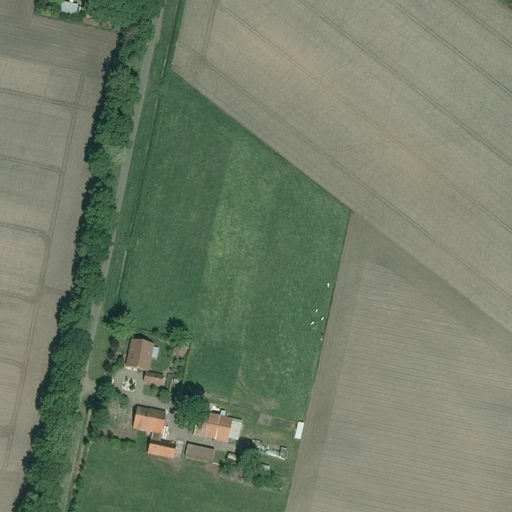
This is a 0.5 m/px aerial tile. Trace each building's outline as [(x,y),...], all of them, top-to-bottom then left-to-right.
[(63,4),(60,16),(76,20),(79,8),(63,4)] [(180,345),(174,354),(182,360),(188,351),(180,345)] [(139,346),(133,376),(146,378),(145,386),(149,387),(147,398),(162,401),(164,390),(166,390),(168,382),(148,378),(154,349),(139,346)] [(161,415),(134,411),(130,434),(147,436),(143,459),(166,463),(170,442),(157,440),(161,415)] [(224,438),(235,440),(238,425),(195,415),(189,442),(222,449),(224,438)]
